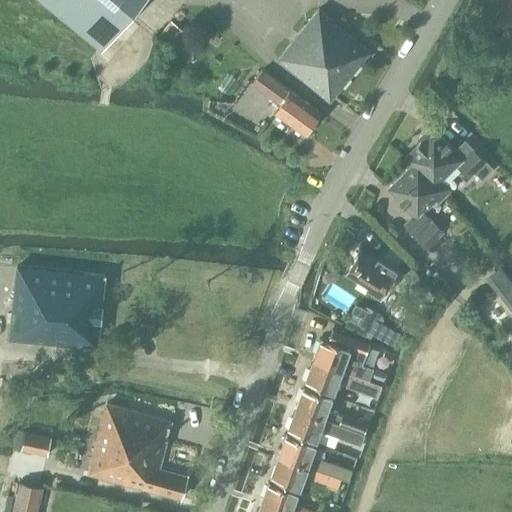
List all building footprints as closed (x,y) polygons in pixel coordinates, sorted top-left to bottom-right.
[(39,0),(101,51),(143,0),(39,0)] [(483,25),(511,53),(511,8),(506,2),(483,25)] [(278,57),(329,100),(369,51),(319,8),(278,57)] [(171,19),(161,32),(170,39),(180,27),(171,19)] [(252,82),(279,102),(289,89),(261,69),(252,82)] [(289,89),(279,102),(273,110),(304,132),(319,111),(289,89)] [(403,157),(410,164),(423,177),(430,170),(440,180),(456,164),(469,176),(474,170),(480,176),(490,166),(464,140),(455,150),(430,125),(418,138),(420,141),(403,157)] [(423,177),(410,164),(388,187),(414,213),(404,223),(433,252),(443,242),(437,236),(443,230),(423,211),(436,198),(439,201),(449,190),(440,180),(430,170),(423,177)] [(345,271),(368,285),(366,289),(380,298),(400,268),(382,256),(380,260),(360,247),(345,271)] [(18,265),(10,337),(97,346),(104,274),(18,265)] [(402,274),(423,300),(433,292),(412,266),(402,274)] [(493,289),(511,313),(511,284),(507,278),(493,289)] [(348,318),(366,327),(372,330),(381,312),(365,304),(361,313),(357,311),(356,313),(352,311),(348,318)] [(361,365),(365,354),(369,343),(332,328),(328,340),(321,337),(313,359),(367,379),(371,369),(361,365)] [(367,379),(313,359),(305,381),(333,391),(338,377),(353,382),(353,384),(354,387),(377,396),(380,385),(367,380),(367,379)] [(303,386),(296,407),(363,432),(367,423),(342,414),(341,416),(326,410),(331,396),(303,386)] [(89,471),(180,497),(186,474),(158,466),(171,421),(108,403),(89,471)] [(363,432),(296,407),(288,429),(315,439),(319,429),(360,444),(364,432),(363,432)] [(20,447),(48,453),(52,436),(24,430),(20,447)] [(286,433),(278,455),(347,480),(351,471),(309,456),(314,443),(286,433)] [(347,480),(278,455),(270,476),(298,486),(303,473),(340,486),(342,482),(346,484),(347,480)] [(269,481),(261,502),(287,511),(321,511),(293,502),(297,491),(269,481)] [(16,511),(35,511),(40,491),(22,487),(16,511)] [(287,511),(261,502),(257,511),(287,511)]
